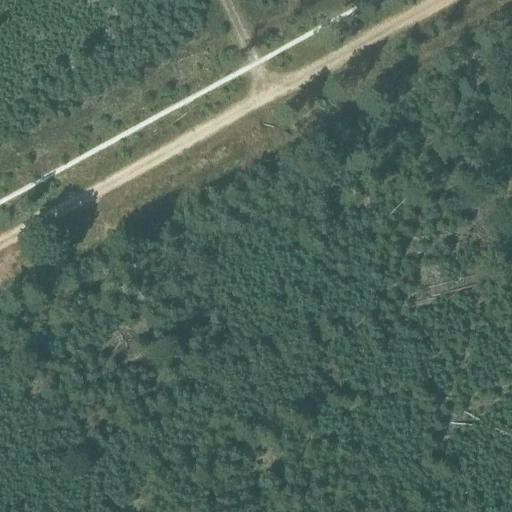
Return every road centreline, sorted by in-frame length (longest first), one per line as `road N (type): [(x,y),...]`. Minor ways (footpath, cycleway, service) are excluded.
road 1 (track): [(0,239),(267,92)]
road 2 (track): [(267,92),(432,0)]
